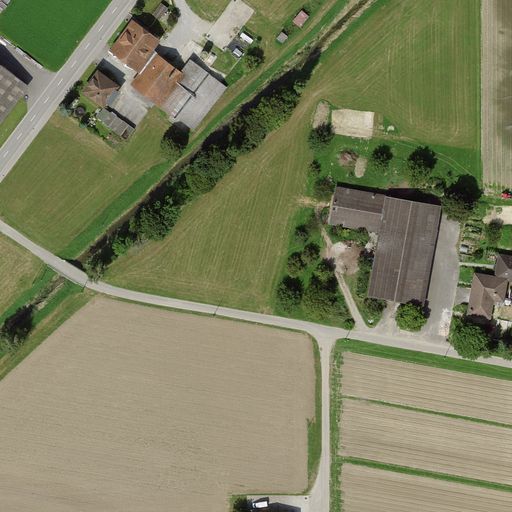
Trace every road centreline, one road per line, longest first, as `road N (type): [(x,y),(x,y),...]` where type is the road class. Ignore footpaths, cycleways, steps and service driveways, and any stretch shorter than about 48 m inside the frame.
road 1 (unclassified): [(511,363),(143,298),(89,282),(0,225)]
road 2 (tertiary): [(0,163),(123,0)]
road 3 (track): [(326,511),(325,331)]
